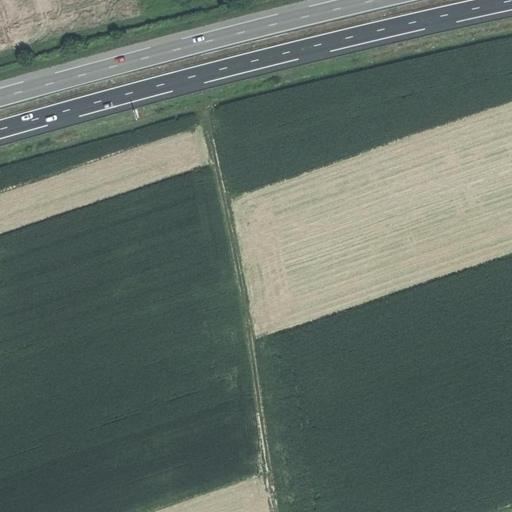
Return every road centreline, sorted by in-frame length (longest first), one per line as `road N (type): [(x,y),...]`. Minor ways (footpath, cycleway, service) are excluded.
road 1 (track): [(0,163),(212,101),(278,511)]
road 2 (trunk): [(0,129),(511,1)]
road 3 (trunk): [(378,0),(0,98)]
road 4 (track): [(212,101),(511,29)]
